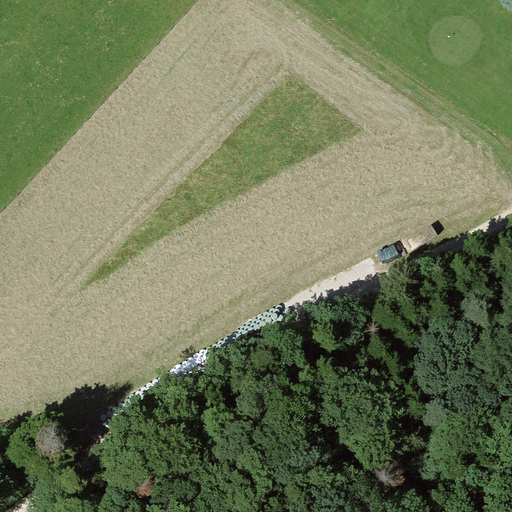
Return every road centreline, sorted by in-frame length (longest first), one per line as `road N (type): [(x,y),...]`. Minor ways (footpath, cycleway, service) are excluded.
road 1 (track): [(32,511),(155,409),(511,215)]
road 2 (track): [(262,0),(511,190)]
